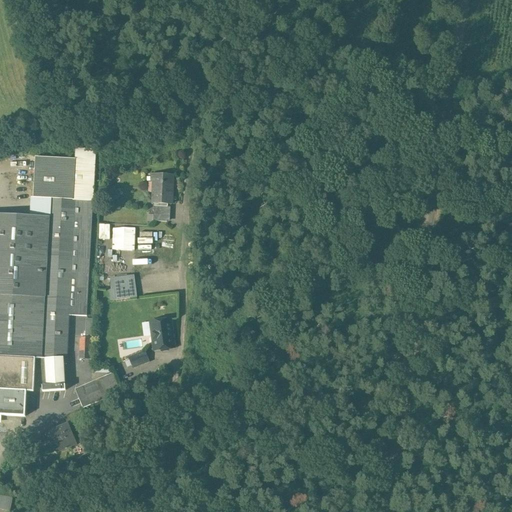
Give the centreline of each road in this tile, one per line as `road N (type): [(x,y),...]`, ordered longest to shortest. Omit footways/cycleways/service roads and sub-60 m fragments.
road 1 (track): [(167,511),(189,155),(277,0)]
road 2 (unclassified): [(388,511),(466,0)]
road 3 (track): [(454,76),(147,0)]
